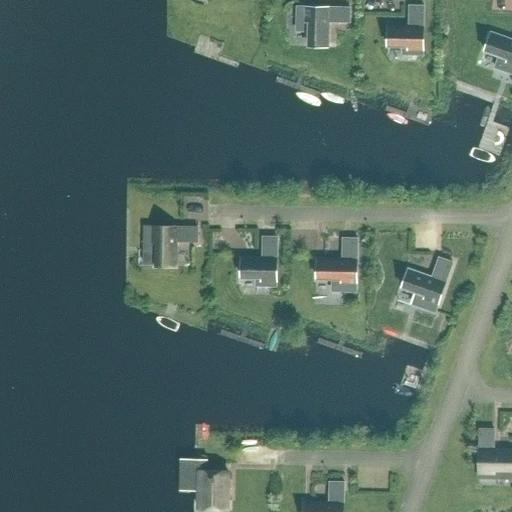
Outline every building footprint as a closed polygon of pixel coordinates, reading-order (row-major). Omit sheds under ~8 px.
[(387,45),(403,46),(403,54),(423,55),(424,6),(409,6),(408,27),(387,27),(387,45)] [(297,30),(310,31),(309,47),(327,48),(328,23),(350,23),(350,8),(298,7),(297,30)] [(511,40),(490,33),(484,51),(499,56),(495,68),(511,73),(511,40)] [(177,196),(178,209),(200,208),(199,195),(177,196)] [(145,251),(157,251),(157,267),(175,268),(176,242),(197,242),(197,228),(145,227),(145,251)] [(240,276),(257,277),(257,285),(276,286),(277,237),(262,237),(262,258),(241,258),(240,276)] [(316,259),(316,278),(333,278),(332,291),(356,291),(357,239),(342,238),(342,260),(316,259)] [(438,257),(431,278),(407,270),(401,287),(417,293),(413,304),(435,312),(453,262),(438,257)] [(478,478),(498,478),(498,469),(511,469),(511,451),(494,451),(494,430),(479,429),(478,478)] [(199,460),(198,510),(223,510),(223,509),(227,509),(228,472),(206,471),(207,461),(199,460)] [(302,511),(343,511),(344,483),(329,482),(328,504),(303,503),(302,511)]
